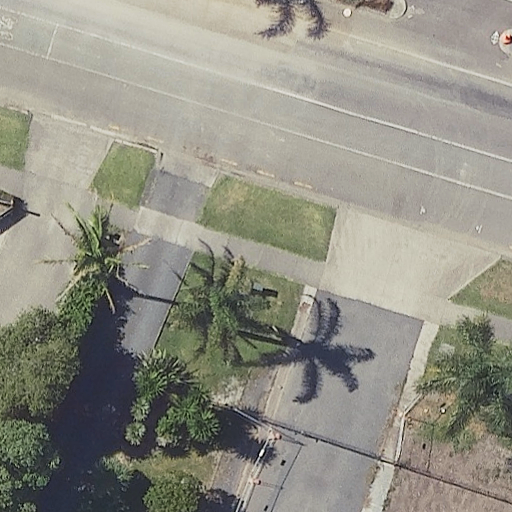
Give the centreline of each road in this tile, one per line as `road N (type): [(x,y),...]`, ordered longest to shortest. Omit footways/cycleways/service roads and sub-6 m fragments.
road 1 (residential): [(433,101),(374,292),(290,511)]
road 2 (secondary): [(433,101),(99,0)]
